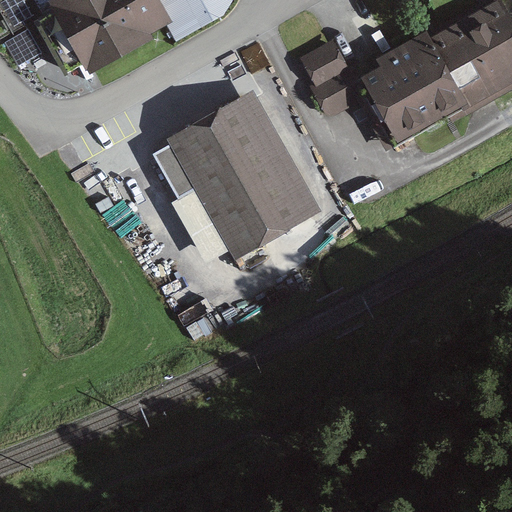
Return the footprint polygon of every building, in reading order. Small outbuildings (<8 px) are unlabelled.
[(54,0),(0,0),(0,11),(12,33),(51,12),(58,8),(54,0)] [(54,0),(58,8),(51,12),(88,78),(154,41),(151,36),(167,27),(173,24),(159,0),(54,0)] [(159,0),(173,24),(167,27),(175,42),(224,16),(233,0),(159,0)] [(333,44),(302,61),(332,116),(367,96),(394,145),(511,81),(511,25),(498,0),(495,0),(352,78),(333,44)] [(28,29),(4,43),(18,66),(41,53),(28,29)] [(249,101),(157,153),(179,192),(200,180),(238,248),(310,208),(249,101)] [(191,282),(207,274),(203,267),(218,260),(230,283),(232,282),(224,265),(236,259),(231,250),(206,262),(194,239),(174,249),(191,282)]
